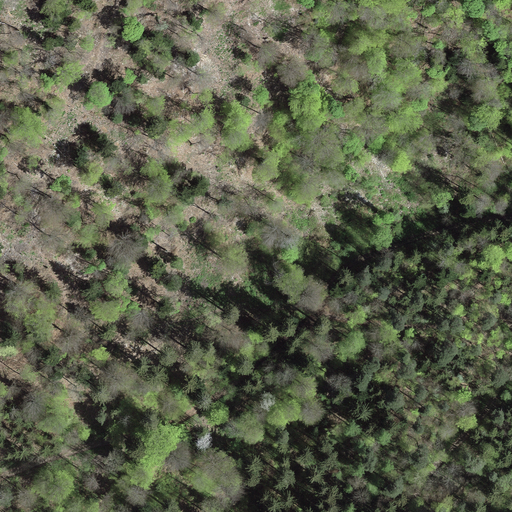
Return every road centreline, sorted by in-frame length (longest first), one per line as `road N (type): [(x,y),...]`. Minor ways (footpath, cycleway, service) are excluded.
road 1 (track): [(314,309),(262,362),(178,421),(0,479)]
road 2 (track): [(511,216),(361,257),(314,309)]
